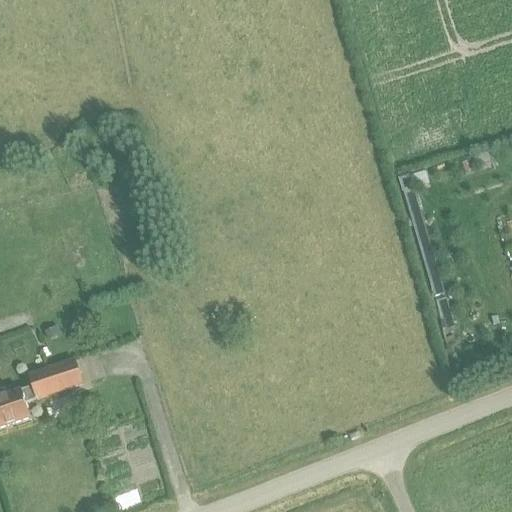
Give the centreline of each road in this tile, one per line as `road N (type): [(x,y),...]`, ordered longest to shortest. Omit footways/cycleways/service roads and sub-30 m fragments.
road 1 (tertiary): [(232,511),(380,456)]
road 2 (tertiary): [(380,456),(511,403)]
